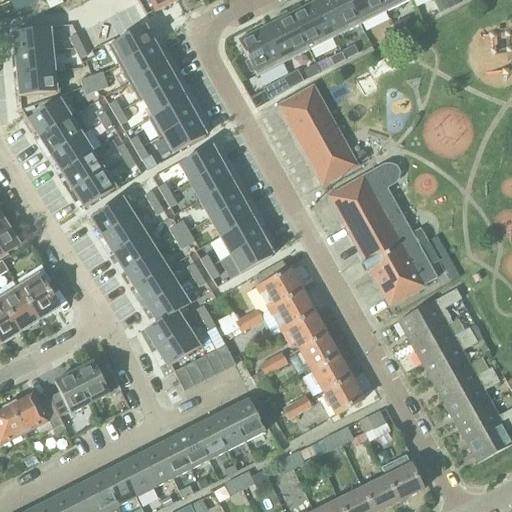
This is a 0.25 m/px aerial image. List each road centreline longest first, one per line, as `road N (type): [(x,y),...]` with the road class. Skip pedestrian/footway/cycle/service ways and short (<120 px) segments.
road 1 (residential): [(462,511),(210,55),(219,20),(257,0)]
road 2 (residential): [(96,319),(0,160)]
road 3 (residential): [(0,506),(159,426)]
road 4 (residential): [(159,426),(96,319)]
